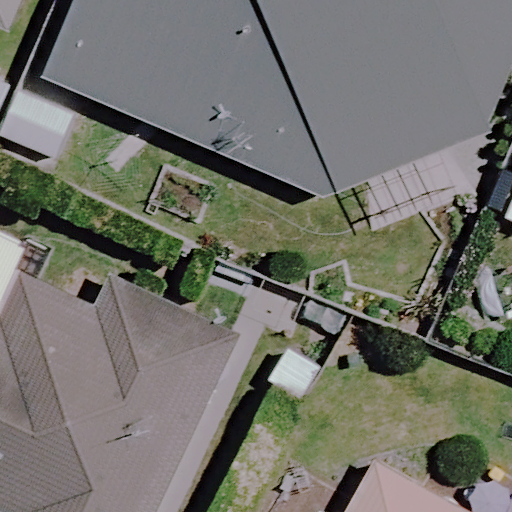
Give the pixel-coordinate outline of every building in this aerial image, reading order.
[(0,0),(0,32),(5,34),(19,0),(0,0)] [(511,0),(79,0),(44,84),(322,201),(476,142),(511,58),(511,0)] [(11,92),(0,115),(0,152),(49,176),(75,123),(11,92)] [(0,320),(0,511),(153,511),(231,345),(106,286),(93,313),(20,279),(0,320)] [(445,511),(369,472),(348,511),(445,511)]
